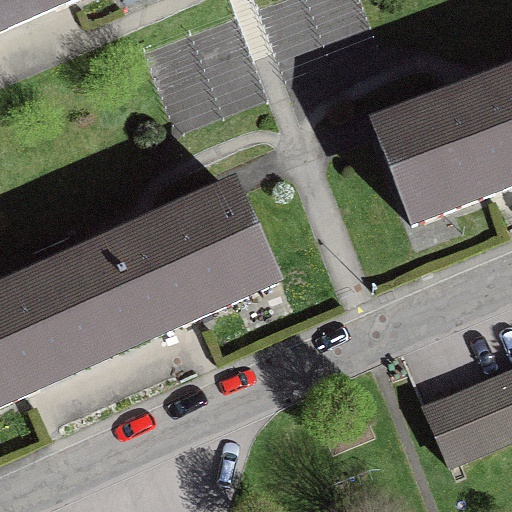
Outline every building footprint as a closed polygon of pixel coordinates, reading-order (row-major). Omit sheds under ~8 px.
[(0,0),(0,32),(73,0),(0,0)] [(412,225),(511,186),(511,84),(378,137),(412,225)] [(273,284),(234,197),(72,270),(110,357),(273,284)] [(0,406),(110,357),(72,270),(0,301),(0,406)] [(511,441),(511,375),(425,413),(448,469),(511,441)]
